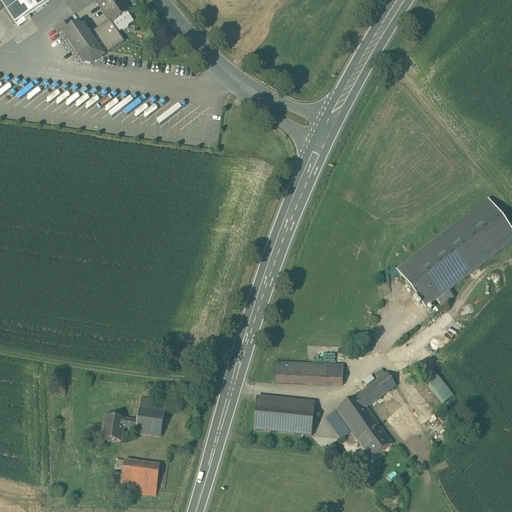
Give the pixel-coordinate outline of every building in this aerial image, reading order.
[(0,0),(0,1),(15,24),(49,1),(48,0),(0,0)] [(121,0),(98,0),(96,2),(109,21),(118,16),(119,18),(127,13),(130,11),(121,0)] [(127,13),(119,18),(118,16),(109,21),(111,24),(117,32),(120,29),(123,30),(127,27),(127,24),(132,21),(127,13)] [(111,24),(91,38),(101,53),(107,49),(104,44),(119,35),(117,32),(111,24)] [(83,26),(80,28),(77,25),(68,31),(71,34),(66,37),(82,60),(84,63),(90,64),(93,63),(103,56),(101,53),(91,38),(83,26)] [(511,231),(488,200),(397,270),(426,308),(483,264),(511,241),(511,231)] [(282,363),(273,363),(272,383),(282,383),(282,363)] [(305,364),(282,363),(282,383),(305,384),(305,364)] [(343,366),(305,364),(305,384),(342,386),(343,366)] [(431,372),(421,379),(441,405),(451,397),(431,372)] [(386,373),(335,412),(352,435),(374,419),(366,408),(395,386),(386,373)] [(64,378),(52,379),(53,396),(64,395),(64,392),(64,378)] [(156,411),(139,409),(137,421),(136,430),(135,434),(160,437),(165,404),(157,402),(156,411)] [(313,409),(255,403),(253,430),(311,436),(313,409)] [(137,421),(123,419),(105,417),(102,440),(120,442),(122,428),(136,430),(137,421)] [(374,419),(352,435),(370,460),(392,444),(374,419)] [(123,462),(115,461),(114,474),(121,475),(123,462)] [(159,466),(123,462),(121,475),(120,484),(134,486),(133,493),(155,496),(157,482),(159,466)]
